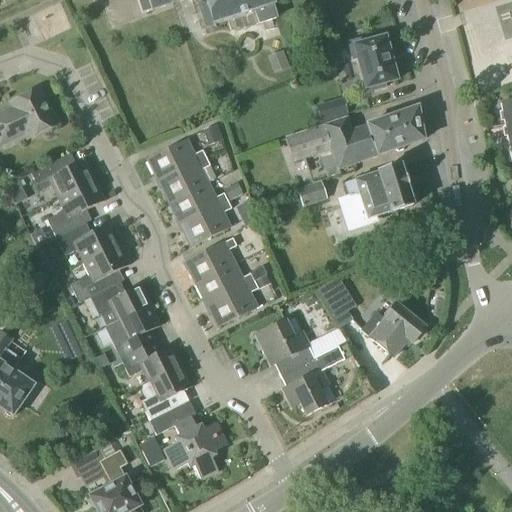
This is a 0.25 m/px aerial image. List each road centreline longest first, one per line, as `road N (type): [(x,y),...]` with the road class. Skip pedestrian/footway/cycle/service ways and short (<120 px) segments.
road 1 (residential): [(292,492),(242,393),(211,379),(160,272),(149,224),(118,185),(65,76),(25,62),(0,71)]
road 2 (residential): [(419,0),(483,290),(505,322)]
road 3 (secondary): [(292,492),(407,408),(505,322)]
